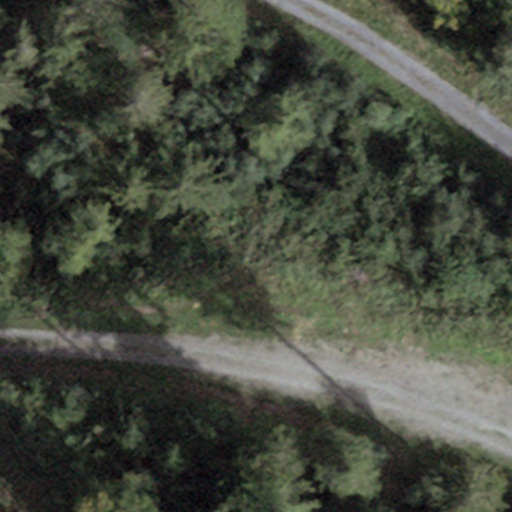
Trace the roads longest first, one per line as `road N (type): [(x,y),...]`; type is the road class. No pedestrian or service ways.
road 1 (track): [(511,433),(328,367),(178,349),(0,342)]
road 2 (track): [(291,0),(511,143)]
